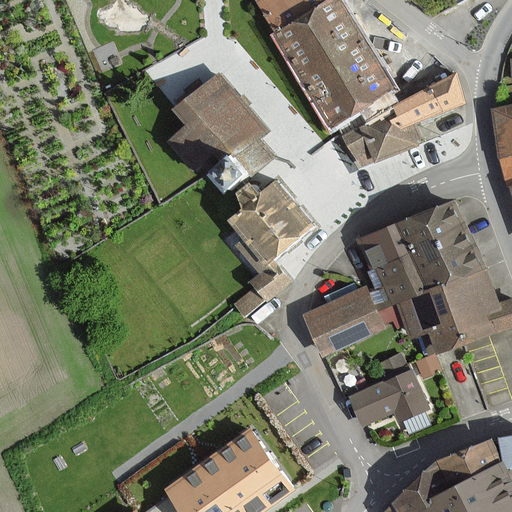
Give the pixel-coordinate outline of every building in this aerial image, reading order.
[(255,0),(276,33),(333,126),(338,123),(392,90),(396,88),(342,0),(255,0)] [(272,130),(218,71),(175,110),(188,124),(169,142),(196,171),(214,154),(221,162),(212,171),(231,192),(275,152),(262,138),(272,130)] [(345,136),(361,167),(377,160),(416,143),(409,126),(426,119),(464,103),(457,74),(400,105),(402,111),(363,128),(345,136)] [(511,105),(495,110),(501,160),(510,187),(511,192),(511,105)] [(318,225),(279,178),(260,194),(251,182),(237,194),(246,205),(229,219),(244,237),(235,245),(260,274),(252,280),(256,286),(235,303),(247,317),(268,300),(292,280),(283,269),(276,260),(318,225)] [(467,230),(455,201),(400,224),(361,239),(371,264),(373,268),(377,266),(392,304),(398,301),(413,337),(430,330),(439,353),(491,332),(511,323),(511,298),(497,305),(482,267),(467,230)] [(384,327),(365,287),(306,315),(324,355),(384,327)] [(441,371),(436,356),(419,362),(424,377),(441,371)] [(403,359),(382,368),(388,381),(352,397),(364,424),(394,410),(399,422),(429,409),(412,370),(408,372),(403,359)] [(168,491),(172,495),(183,511),(260,511),(293,488),(252,431),(168,491)] [(511,511),(511,481),(505,469),(511,467),(511,437),(500,439),(501,449),(504,466),(495,451),(490,440),(437,462),(412,487),(385,511),(511,511)] [(183,511),(172,495),(149,511),(183,511)]
